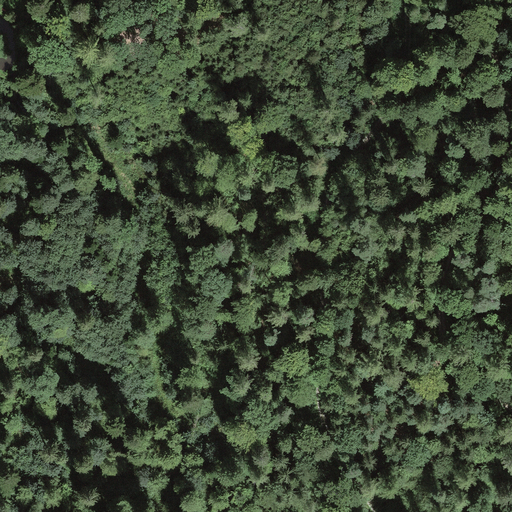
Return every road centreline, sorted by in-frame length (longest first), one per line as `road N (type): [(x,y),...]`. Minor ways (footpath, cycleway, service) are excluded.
road 1 (track): [(377,511),(330,446),(318,408),(322,203),(338,164),(391,113),(405,83),(405,0)]
road 2 (track): [(511,410),(453,359),(439,315),(451,251),(496,193),(506,164),(490,0)]
